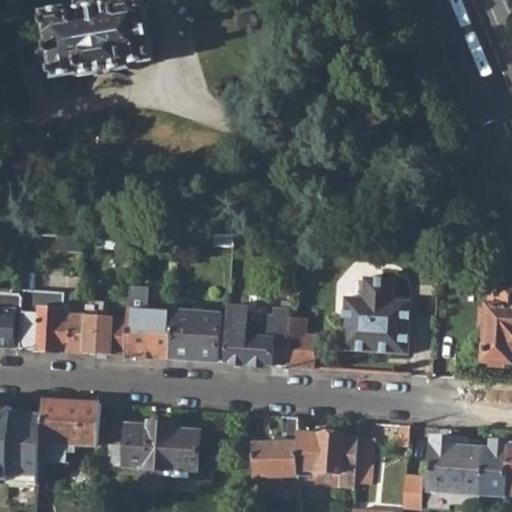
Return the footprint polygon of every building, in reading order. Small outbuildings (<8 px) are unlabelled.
[(123,0),(44,13),(56,80),(81,75),(82,77),(130,68),(130,66),(154,62),(143,0),(123,0)] [(424,234),(426,247),(450,246),(449,234),(424,234)] [(466,234),(467,247),(491,247),(491,234),(466,234)] [(213,247),(232,247),(233,235),(213,235),(213,247)] [(364,299),(366,278),(348,277),(346,298),(364,299)] [(396,280),(366,278),(364,299),(346,298),(343,351),(409,356),(413,302),(395,301),(396,280)] [(414,282),(396,280),(395,301),(413,302),(414,282)] [(23,350),(71,353),(72,316),(63,315),(62,292),(24,291),(24,300),(24,312),(23,350)] [(488,361),(511,363),(511,292),(496,292),(495,307),(492,307),(488,361)] [(17,312),(24,312),(24,300),(18,293),(4,293),(0,296),(0,348),(16,349),(17,312)] [(220,305),(219,315),(231,316),(231,307),(231,306),(220,305)] [(257,308),(231,307),(231,316),(229,364),(274,367),(276,338),(291,339),(292,310),(276,309),(276,316),(257,315),(257,308)] [(129,357),(173,360),(175,312),(131,311),(130,320),(129,357)] [(229,364),(231,316),(219,315),(175,312),(173,360),(229,364)] [(129,357),(130,320),(72,316),(71,353),(129,357)] [(290,368),(317,369),(318,337),(309,335),(309,320),(293,320),(290,368)] [(44,415),(42,455),(71,456),(72,445),(98,447),(100,404),(45,400),(44,415)] [(0,481),(9,483),(11,475),(30,476),(32,468),(41,468),(42,455),(44,415),(14,413),(14,409),(0,407),(0,481)] [(278,477),(302,478),(300,434),(299,418),(283,416),(283,436),(285,435),(285,443),(252,444),(258,491),(278,489),(278,477)] [(146,482),(161,483),(162,471),(199,472),(201,433),(172,430),(173,424),(149,423),(149,427),(128,425),(126,468),(147,469),(146,482)] [(411,429),(400,428),(398,448),(408,449),(411,429)] [(323,436),(300,434),(302,478),(303,485),(316,487),(317,473),(357,476),(357,471),(360,438),(344,438),(344,444),(323,442),(323,436)] [(344,438),(323,436),(323,442),(344,444),(344,438)] [(360,438),(357,471),(373,472),(375,439),(360,438)] [(430,492),(482,497),(484,448),(465,447),(465,441),(433,439),(430,492)] [(504,511),(506,498),(506,496),(509,444),(490,442),(490,448),(484,448),(482,497),(480,511),(504,511)] [(40,485),(41,468),(32,468),(30,476),(11,475),(9,483),(40,485)] [(357,476),(317,473),(316,487),(355,489),(357,476)] [(405,506),(421,506),(423,479),(406,478),(405,506)]
